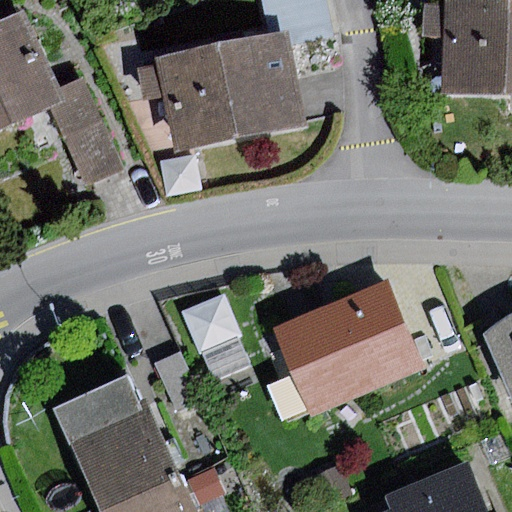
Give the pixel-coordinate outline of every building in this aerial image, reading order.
[(261,0),(270,39),(289,36),(333,27),(326,0),(261,0)] [(443,93),(511,94),(511,1),(446,0),(443,93)] [(23,11),(0,21),(0,129),(47,107),(65,99),(23,11)] [(176,150),(305,127),(289,36),(270,39),(160,58),(176,150)] [(86,88),(65,99),(47,107),(85,185),(124,167),(86,88)] [(385,283),(273,329),(308,414),(420,368),(385,283)] [(223,295),(184,311),(202,356),(241,339),(223,295)] [(511,315),(500,322),(483,335),(511,401),(511,315)] [(181,353),(155,364),(176,413),(202,402),(181,353)] [(100,511),(110,511),(180,481),(150,412),(143,416),(126,378),(55,409),(72,447),(100,511)] [(488,511),(466,461),(391,494),(398,510),(392,511),(488,511)] [(336,470),(311,481),(323,507),(348,496),(336,470)] [(194,511),(180,481),(110,511),(194,511)]
